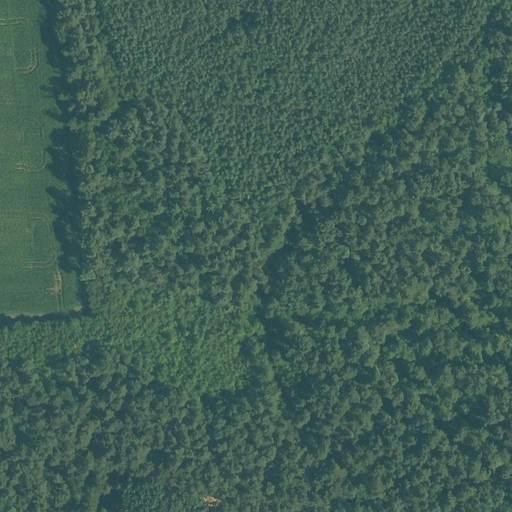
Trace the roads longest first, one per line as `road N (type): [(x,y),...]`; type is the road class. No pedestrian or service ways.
road 1 (track): [(101,0),(123,69),(138,81),(211,97),(363,111),(411,97),(499,0)]
road 2 (track): [(119,451),(56,0)]
road 3 (track): [(88,511),(119,451),(262,511)]
